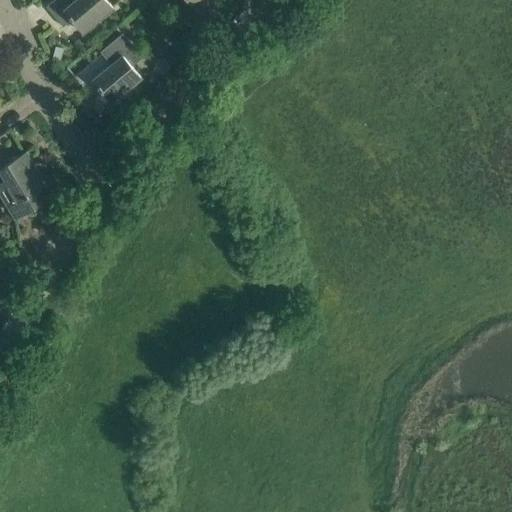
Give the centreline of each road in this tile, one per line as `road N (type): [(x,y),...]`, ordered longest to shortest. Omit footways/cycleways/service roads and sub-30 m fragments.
road 1 (residential): [(103,170),(271,0)]
road 2 (residential): [(0,362),(103,170)]
road 3 (residential): [(103,170),(38,69),(8,0)]
